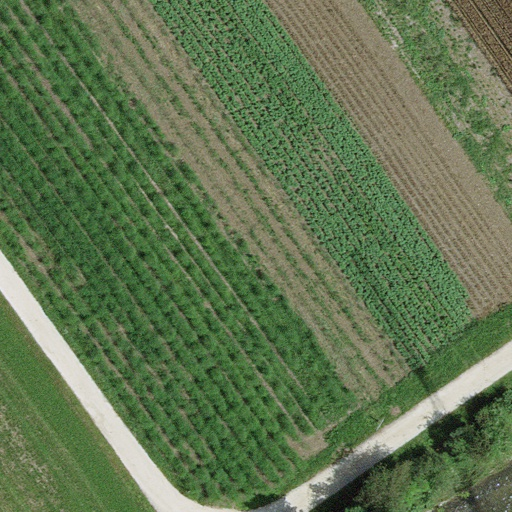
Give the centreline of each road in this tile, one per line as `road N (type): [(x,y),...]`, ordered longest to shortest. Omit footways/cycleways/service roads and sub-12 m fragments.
road 1 (track): [(273,511),(511,349)]
road 2 (track): [(0,279),(165,511)]
